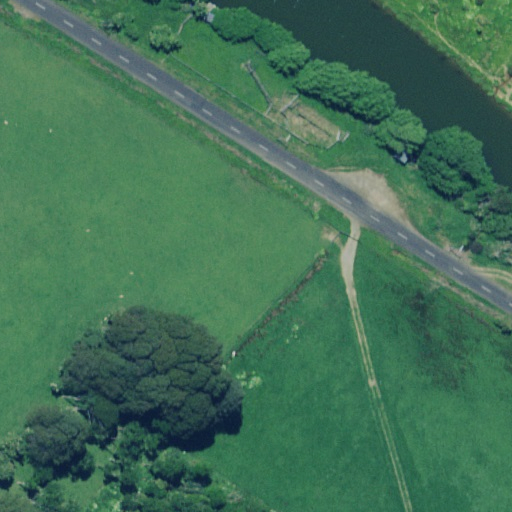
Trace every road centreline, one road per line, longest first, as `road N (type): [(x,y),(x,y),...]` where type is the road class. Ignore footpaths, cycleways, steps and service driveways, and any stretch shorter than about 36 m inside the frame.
road 1 (tertiary): [(32,0),(511,303)]
road 2 (track): [(382,511),(362,419),(352,260),(361,207)]
